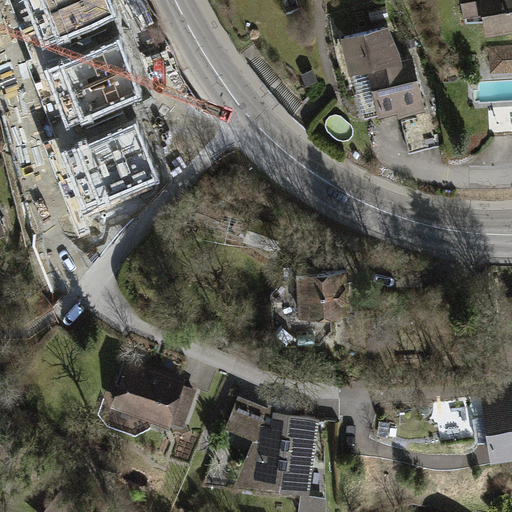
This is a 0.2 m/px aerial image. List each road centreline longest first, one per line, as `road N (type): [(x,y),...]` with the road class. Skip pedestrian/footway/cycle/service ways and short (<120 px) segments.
road 1 (residential): [(247,116),(83,296),(232,365)]
road 2 (secondary): [(511,232),(433,230),(367,206),(323,182),(247,116)]
road 3 (secondary): [(247,116),(177,0)]
